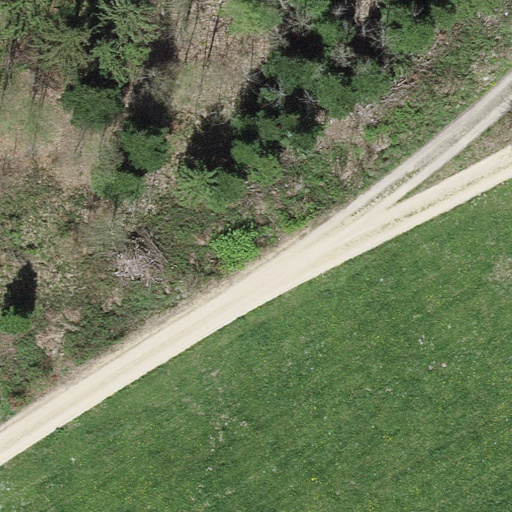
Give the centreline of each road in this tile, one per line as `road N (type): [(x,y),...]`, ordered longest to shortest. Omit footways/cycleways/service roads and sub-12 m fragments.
road 1 (track): [(0,451),(267,285),(511,155)]
road 2 (track): [(511,21),(267,285)]
